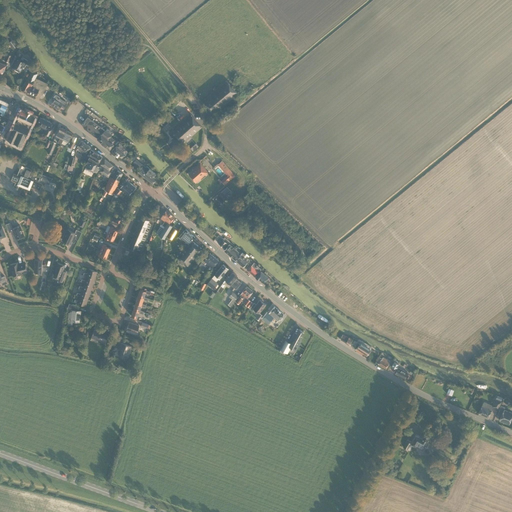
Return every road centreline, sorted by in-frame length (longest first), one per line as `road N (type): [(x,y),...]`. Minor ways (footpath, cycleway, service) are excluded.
road 1 (tertiary): [(511,432),(412,389),(316,330),(156,193)]
road 2 (track): [(22,0),(97,89),(153,46)]
road 3 (tertiary): [(148,187),(62,119),(0,87)]
road 4 (primary): [(161,511),(0,452)]
road 5 (residential): [(105,270),(91,312),(119,322),(134,280),(109,271)]
